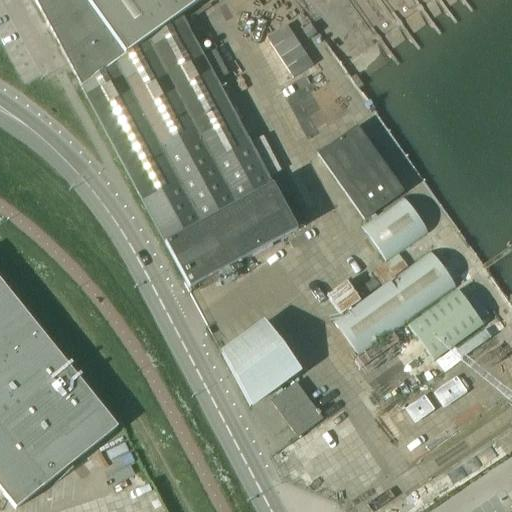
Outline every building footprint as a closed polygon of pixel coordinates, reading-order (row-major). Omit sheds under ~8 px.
[(33,0),(80,86),(181,19),(206,0),(33,0)] [(246,142),(216,85),(214,82),(228,75),(215,50),(201,57),(181,19),(80,86),(188,288),(295,232),(267,179),(276,174),(270,163),(271,161),(257,136),(246,142)] [(355,128),(316,155),(361,222),(400,194),(355,128)] [(403,198),(361,227),(386,263),(428,234),(403,198)] [(430,253),(332,322),(358,359),(456,289),(430,253)] [(0,492),(13,509),(114,427),(0,280),(0,492)] [(345,282),(325,296),(340,316),(359,302),(345,282)] [(456,291),(406,327),(432,362),(482,326),(456,291)] [(263,325),(221,354),(249,407),(272,391),(277,398),(269,403),(296,441),(321,422),(294,386),(282,394),(277,388),(297,373),(263,325)]
